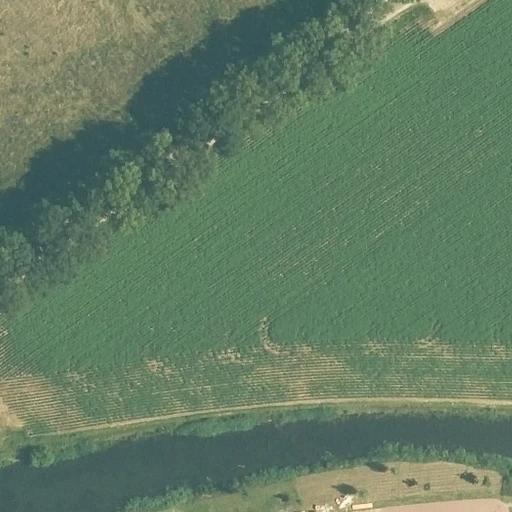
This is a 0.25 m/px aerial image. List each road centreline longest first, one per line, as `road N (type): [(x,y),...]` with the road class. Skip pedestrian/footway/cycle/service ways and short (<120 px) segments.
road 1 (unclassified): [(0,283),(404,0)]
road 2 (residential): [(428,0),(455,380),(511,382)]
